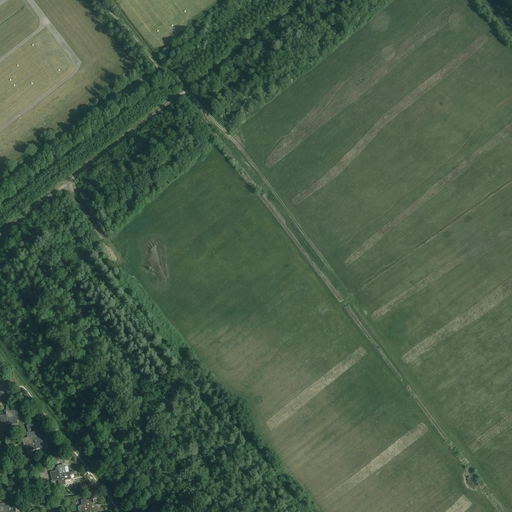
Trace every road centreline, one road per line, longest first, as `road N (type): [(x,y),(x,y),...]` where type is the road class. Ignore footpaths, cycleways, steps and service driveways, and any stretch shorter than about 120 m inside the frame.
road 1 (track): [(0,234),(187,92),(349,295)]
road 2 (track): [(66,182),(179,330)]
